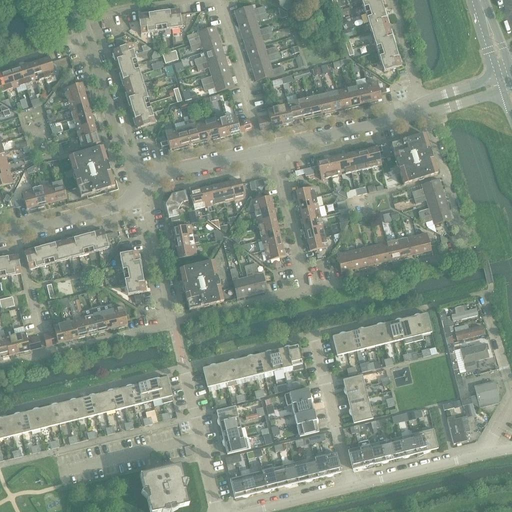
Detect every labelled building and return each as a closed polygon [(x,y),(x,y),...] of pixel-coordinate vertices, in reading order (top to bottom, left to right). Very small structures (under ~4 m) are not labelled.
[(287,0),(286,1),(282,9),(286,10),(287,11),(292,9),(290,4),(287,0)] [(327,0),(322,0),(326,12),(331,11),(327,0)] [(379,0),(377,0),(362,5),(368,24),(387,18),(385,11),(383,11),(379,0)] [(234,12),(237,22),(265,13),(264,7),(253,11),(251,7),(234,12)] [(175,9),(168,10),(171,31),(182,29),(179,11),(176,11),(175,9)] [(287,14),(278,9),(281,19),(288,17),(287,14)] [(168,10),(161,11),(161,13),(149,15),(151,33),(171,31),(168,10)] [(141,16),(138,17),(140,35),(151,33),(149,15),(149,13),(141,14),(141,16)] [(237,22),(240,32),(258,27),(257,22),(267,19),(265,13),(237,22)] [(389,24),(387,18),(368,24),(371,33),(388,28),(388,25),(389,24)] [(351,22),(343,25),(344,30),(353,27),(351,22)] [(240,32),(243,42),(272,33),(270,27),(259,31),(258,27),(240,32)] [(188,41),(189,47),(218,38),(215,28),(197,33),(198,37),(188,41)] [(371,33),(374,43),(393,37),(391,30),(389,31),(388,28),(371,33)] [(350,30),(341,33),(343,39),(352,36),(350,30)] [(272,33),(243,42),(246,52),(264,47),(263,43),(274,39),(272,33)] [(393,37),(374,43),(380,62),(398,56),(394,44),(395,44),(393,37)] [(121,38),(114,40),(116,47),(123,45),(121,38)] [(218,38),(189,47),(191,52),(202,49),(203,53),(221,48),(218,38)] [(131,45),(113,51),(114,54),(112,55),(115,62),(116,62),(134,56),(131,45)] [(246,52),(249,62),(278,53),(276,47),(265,51),(264,47),(246,52)] [(203,53),(205,57),(194,61),(196,67),(224,58),(221,48),(203,53)] [(154,52),(151,58),(152,60),(160,58),(160,56),(154,52)] [(175,52),(162,56),(165,65),(178,61),(175,52)] [(249,62),(253,72),(270,67),(269,62),(280,59),(278,53),(249,62)] [(118,74),(120,81),(140,75),(134,56),(116,62),(120,74),(118,74)] [(400,64),(402,63),(399,56),(398,56),(380,62),(383,73),(401,67),(400,64)] [(39,62),(45,80),(55,76),(49,57),(42,59),(42,61),(39,62)] [(300,57),(295,59),(298,69),(304,67),(300,57)] [(227,68),(224,58),(196,67),(198,73),(208,69),(210,73),(227,68)] [(36,61),(29,63),(35,83),(45,80),(39,62),(36,63),(36,61)] [(162,62),(151,65),(152,71),(164,68),(162,62)] [(177,72),(184,70),(182,62),(175,64),(177,72)] [(22,66),(23,67),(20,68),(25,86),(35,83),(29,63),(22,66)] [(172,66),(164,68),(167,77),(174,75),(172,66)] [(16,67),(10,69),(16,89),(25,86),(20,68),(17,69),(16,67)] [(270,67),(253,72),(256,82),(284,73),(283,67),(272,71),(270,67)] [(210,73),(211,77),(200,81),(202,87),(231,78),(227,68),(210,73)] [(320,68),(312,70),(314,76),(322,74),(320,68)] [(3,73),(0,74),(6,92),(16,89),(10,69),(3,72),(3,73)] [(140,75),(120,81),(123,88),(124,87),(125,90),(143,85),(140,75)] [(231,78),(202,87),(204,93),(215,89),(216,93),(234,88),(231,78)] [(377,82),(366,85),(371,105),(378,103),(378,101),(381,100),(377,82)] [(84,94),(83,92),(85,91),(83,84),(64,90),(67,100),(84,94)] [(126,93),(124,94),(126,101),(146,95),(143,85),(125,90),(126,93)] [(366,85),(356,87),(361,105),(364,104),(364,106),(371,105),(366,85)] [(358,108),(358,106),(361,105),(356,87),(346,90),(351,109),(358,108)] [(346,90),(336,92),(341,110),(344,109),(344,111),(351,109),(346,90)] [(188,91),(182,93),(185,102),(191,101),(188,91)] [(336,92),(327,94),(331,114),(338,112),(338,111),(341,110),(336,92)] [(84,94),(67,100),(70,110),(89,104),(87,97),(85,97),(84,94)] [(327,94),(317,97),(321,115),(324,114),(324,116),(331,114),(327,94)] [(146,95),(126,101),(129,107),(130,107),(134,119),(152,114),(146,95)] [(318,117),(318,115),(321,115),(317,97),(307,99),(311,119),(318,117)] [(307,99),(297,101),(301,119),(304,119),(304,120),(311,119),(307,99)] [(9,100),(1,103),(10,108),(11,108),(9,100)] [(25,100),(20,102),(20,103),(22,109),(22,110),(28,108),(25,100)] [(298,120),(301,119),(297,101),(286,104),(287,106),(287,105),(292,123),(299,122),(298,120)] [(89,111),(91,111),(89,104),(70,110),(72,119),(90,114),(89,111)] [(287,106),(277,108),(282,126),(292,123),(287,105),(287,106)] [(277,108),(267,110),(269,117),(271,128),(282,126),(277,108)] [(53,114),(47,116),(49,123),(55,121),(53,114)] [(90,114),(72,119),(75,129),(95,123),(93,116),(91,117),(90,114)] [(152,114),(134,119),(132,119),(134,127),(136,126),(137,130),(155,124),(152,114)] [(240,134),(237,122),(235,116),(225,119),(230,136),(240,134)] [(269,117),(263,118),(266,130),(271,128),(269,117)] [(263,118),(257,119),(260,131),(266,130),(263,118)] [(215,121),(216,121),(215,119),(205,122),(209,140),(212,139),(213,141),(220,139),(215,121)] [(216,121),(215,121),(220,139),(230,136),(225,119),(216,121)] [(242,121),(246,132),(251,131),(248,119),(242,121)] [(184,123),(185,127),(190,145),(193,145),(193,146),(200,144),(195,125),(193,120),(184,123)] [(242,121),(237,122),(240,134),(246,132),(242,121)] [(207,143),(206,141),(209,140),(205,122),(195,125),(200,144),(207,143)] [(96,134),(95,131),(97,130),(95,123),(75,129),(78,139),(96,134)] [(187,146),(190,145),(185,127),(175,130),(180,150),(187,148),(187,146)] [(175,130),(165,133),(170,151),(173,150),(173,152),(180,150),(175,130)] [(96,134),(78,139),(81,149),(101,143),(99,136),(97,136),(96,134)] [(403,186),(437,175),(424,135),(391,146),(403,186)] [(64,145),(66,152),(74,149),(72,143),(64,145)] [(369,148),(369,150),(367,151),(371,169),(381,166),(376,147),(369,148)] [(81,198),(114,188),(102,148),(69,158),(81,198)] [(363,150),(356,151),(361,171),(371,169),(367,151),(364,151),(363,150)] [(350,155),(347,155),(351,173),(361,171),(356,151),(349,153),(350,155)] [(343,154),(336,156),(341,176),(351,173),(347,155),(344,156),(343,154)] [(336,156),(329,158),(330,159),(327,160),(331,178),(341,176),(336,156)] [(323,159),(316,161),(321,181),(331,178),(327,160),(324,161),(323,159)] [(0,176),(10,174),(7,164),(0,166),(0,176)] [(33,167),(27,170),(28,174),(37,172),(36,166),(33,167)] [(312,168),(303,170),(305,177),(313,175),(312,168)] [(10,174),(0,176),(0,187),(13,184),(10,174)] [(229,181),(234,201),(244,199),(240,181),(237,182),(236,180),(229,181)] [(264,187),(263,182),(263,180),(254,182),(256,189),(264,187)] [(411,193),(413,199),(442,190),(439,180),(421,185),(422,190),(411,193)] [(229,181),(222,183),(223,185),(220,186),(224,204),(234,201),(229,181)] [(64,202),(63,201),(66,200),(62,182),(51,185),(57,204),(64,202)] [(51,185),(42,187),(46,205),(49,204),(50,206),(57,204),(51,185)] [(216,185),(209,186),(214,206),(224,204),(220,186),(217,186),(216,185)] [(203,190),(200,190),(204,208),(214,206),(209,186),(202,188),(203,190)] [(42,187),(32,190),(37,209),(44,208),(43,206),(46,205),(42,187)] [(313,188),(293,192),(295,200),(297,199),(297,202),(315,198),(313,188)] [(197,189),(189,191),(190,196),(192,201),(194,211),(204,208),(200,190),(197,191),(197,189)] [(22,193),(24,202),(25,206),(26,210),(30,210),(30,211),(37,209),(32,190),(22,193)] [(340,191),(337,194),(347,199),(345,193),(344,190),(340,191)] [(442,190),(413,199),(415,205),(426,201),(427,206),(445,200),(442,190)] [(192,201),(190,196),(186,197),(185,192),(171,195),(168,200),(180,207),(182,203),(192,201)] [(272,208),(272,205),(273,204),(272,197),(252,202),(254,212),(272,208)] [(298,205),(296,206),(298,213),(318,208),(315,198),(297,202),(298,205)] [(168,200),(165,205),(168,219),(173,218),(174,222),(179,221),(177,211),(180,207),(168,200)] [(418,213),(419,219),(448,210),(445,200),(427,206),(428,210),(418,213)] [(272,208),(254,212),(257,222),(277,217),(275,210),(273,211),(272,208)] [(318,208),(298,213),(300,220),(302,219),(302,222),(320,218),(318,208)] [(448,210),(419,219),(421,225),(432,221),(433,226),(451,220),(448,210)] [(390,214),(382,216),(384,224),(392,222),(391,220),(390,214)] [(236,217),(228,219),(230,228),(236,218),(236,217)] [(238,219),(233,228),(241,226),(239,217),(238,219)] [(277,228),(276,225),(278,224),(277,217),(257,222),(259,232),(277,228)] [(302,222),(303,225),(301,226),(303,233),(323,228),(320,218),(302,222)] [(218,221),(211,222),(211,224),(219,230),(218,221)] [(190,226),(171,229),(172,237),(174,237),(174,240),(192,236),(190,226)] [(277,228),(259,232),(262,242),(281,237),(280,230),(278,231),(277,228)] [(323,228),(303,233),(305,240),(306,239),(307,242),(325,238),(323,228)] [(108,249),(106,242),(109,241),(109,240),(114,238),(113,235),(105,237),(104,231),(100,232),(100,231),(92,233),(93,234),(98,252),(108,249)] [(217,232),(213,232),(215,242),(222,241),(222,236),(217,232)] [(93,234),(84,237),(89,255),(98,252),(93,234)] [(426,234),(416,237),(421,256),(428,255),(427,253),(431,252),(426,234)] [(174,240),(175,243),(170,243),(172,250),(174,250),(194,246),(199,245),(197,235),(192,236),(174,240)] [(80,236),(73,238),(79,257),(89,255),(84,237),(81,238),(80,236)] [(281,245),(283,244),(281,237),(262,242),(264,252),(282,247),(281,245)] [(416,237),(406,239),(410,257),(413,256),(414,258),(421,256),(416,237)] [(73,238),(66,240),(67,241),(64,242),(69,260),(79,257),(73,238)] [(308,245),(306,245),(308,253),(327,248),(325,238),(307,242),(308,245)] [(407,258),(410,257),(406,239),(396,241),(401,261),(408,259),(407,258)] [(60,241),(53,243),(59,263),(69,260),(64,242),(61,243),(60,241)] [(396,241),(386,244),(390,262),(393,261),(394,263),(401,261),(396,241)] [(47,245),(47,247),(44,248),(49,265),(59,263),(53,243),(47,245)] [(388,264),(388,262),(390,262),(386,244),(376,246),(381,266),(388,264)] [(194,246),(174,250),(176,257),(178,257),(178,260),(196,257),(194,246)] [(376,246),(366,248),(371,266),(374,266),(374,267),(381,266),(376,246)] [(282,247),(264,252),(266,262),(286,257),(284,250),(283,250),(282,247)] [(27,252),(24,253),(29,271),(40,268),(35,250),(34,248),(27,250),(27,252)] [(44,248),(35,250),(40,268),(49,265),(44,248)] [(366,248),(356,251),(361,270),(368,269),(368,267),(371,266),(366,248)] [(356,251),(346,253),(351,271),(354,270),(354,272),(361,270),(356,251)] [(137,252),(119,256),(121,266),(141,262),(139,255),(138,255),(137,252)] [(346,253),(336,255),(341,275),(348,273),(348,272),(351,271),(346,253)] [(6,257),(6,258),(10,277),(21,275),(17,256),(14,257),(14,255),(6,257)] [(6,258),(0,259),(0,275),(1,278),(10,277),(6,258)] [(141,262),(121,266),(123,276),(141,272),(141,269),(142,269),(141,262)] [(213,262),(179,270),(189,311),(223,303),(213,262)] [(256,264),(250,266),(257,295),(267,292),(263,274),(258,275),(256,264)] [(244,267),(246,278),(242,279),(247,297),(257,295),(250,266),(244,267)] [(235,269),(229,271),(236,300),(247,297),(242,279),(238,280),(235,269)] [(123,276),(125,285),(143,282),(141,272),(123,276)] [(99,273),(95,274),(98,288),(103,287),(99,273)] [(143,282),(125,285),(127,296),(145,293),(145,289),(146,289),(145,281),(143,282)] [(51,285),(46,286),(50,300),(54,299),(51,285)] [(141,295),(135,297),(137,305),(143,303),(141,295)] [(12,298),(0,300),(0,306),(1,310),(14,307),(12,298)] [(58,301),(59,305),(60,310),(70,308),(67,298),(58,301)] [(111,305),(101,308),(107,331),(110,330),(110,332),(117,330),(112,310),(111,305)] [(105,333),(104,331),(107,331),(101,308),(91,310),(98,335),(105,333)] [(127,326),(126,321),(129,321),(128,316),(125,316),(123,308),(112,310),(117,330),(124,328),(124,326),(127,326)] [(91,310),(82,313),(83,317),(87,335),(90,335),(91,336),(98,335),(91,310)] [(445,311),(439,312),(441,322),(447,321),(445,311)] [(451,317),(453,323),(477,317),(476,311),(451,317)] [(424,315),(417,317),(421,336),(431,333),(427,317),(427,316),(426,315),(425,315),(424,315)] [(83,317),(72,320),(73,322),(78,340),(85,338),(84,336),(87,335),(83,317)] [(417,317),(407,319),(412,338),(421,336),(417,317)] [(407,319),(398,321),(403,340),(412,338),(407,319)] [(398,321),(389,324),(393,342),(403,340),(398,321)] [(73,322),(63,324),(68,342),(78,340),(73,322)] [(63,324),(53,327),(55,333),(58,345),(68,342),(63,324)] [(389,324),(379,326),(384,345),(393,342),(389,324)] [(379,326),(370,328),(375,347),(384,345),(379,326)] [(370,328),(361,331),(365,349),(375,347),(370,328)] [(449,328),(443,329),(445,339),(451,337),(449,328)] [(455,334),(457,343),(484,336),(482,328),(455,334)] [(361,331),(351,333),(356,352),(365,349),(361,331)] [(55,333),(49,334),(52,346),(58,345),(55,333)] [(351,333),(342,335),(347,354),(356,352),(351,333)] [(25,334),(15,336),(19,354),(29,352),(27,340),(25,334)] [(49,334),(43,336),(46,347),(52,346),(49,334)] [(342,335),(332,338),(337,356),(347,354),(342,335)] [(5,338),(5,339),(9,356),(19,354),(15,336),(5,338)] [(5,339),(5,338),(5,337),(0,337),(0,356),(2,356),(2,358),(9,356),(5,339)] [(41,349),(38,337),(32,338),(35,350),(41,349)] [(32,338),(27,340),(29,352),(35,350),(32,338)] [(453,344),(447,345),(449,355),(455,354),(453,346),(453,344)] [(297,346),(287,349),(293,372),(303,370),(297,346)] [(485,346),(460,352),(463,365),(488,360),(485,346)] [(287,349),(278,351),(283,374),(293,372),(287,349)] [(278,351),(268,353),(274,376),(283,374),(278,351)] [(268,353),(259,356),(265,379),(274,376),(268,353)] [(259,356),(250,358),(255,381),(265,379),(259,356)] [(250,358),(240,360),(246,383),(255,381),(250,358)] [(240,360),(231,362),(237,386),(246,383),(240,360)] [(457,360),(451,361),(453,371),(459,370),(457,360)] [(231,362),(222,365),(228,388),(237,386),(231,362)] [(222,365),(212,367),(218,390),(228,388),(222,365)] [(203,371),(203,372),(207,388),(208,388),(209,392),(218,390),(212,367),(205,369),(204,369),(204,370),(203,371)] [(460,375),(455,377),(457,386),(463,385),(460,375)] [(362,377),(343,381),(346,392),(364,388),(362,377)] [(157,381),(161,400),(163,404),(173,402),(167,381),(167,380),(166,379),(165,379),(157,381)] [(157,381),(148,383),(152,402),(161,400),(157,381)] [(148,383),(138,385),(143,404),(152,402),(148,383)] [(494,384),(475,389),(480,409),(499,404),(494,384)] [(138,385),(129,388),(134,406),(143,404),(138,385)] [(129,388),(120,390),(124,409),(134,406),(129,388)] [(364,388),(346,392),(348,403),(367,398),(364,388)] [(120,390),(110,392),(115,411),(124,409),(120,390)] [(308,390),(289,394),(284,395),(287,407),(292,405),(310,401),(308,390)] [(110,392),(101,395),(106,413),(115,411),(110,392)] [(101,395),(92,397),(96,416),(106,413),(101,395)] [(92,397),(82,399),(87,418),(96,416),(92,397)] [(367,398),(348,403),(351,413),(369,409),(367,398)] [(82,399),(73,402),(77,420),(87,418),(82,399)] [(310,401),(292,405),(294,416),(313,411),(310,401)] [(73,402),(64,404),(68,423),(77,420),(73,402)] [(452,403),(442,405),(444,411),(453,409),(452,403)] [(64,404),(54,406),(59,425),(68,423),(64,404)] [(54,406),(45,409),(50,427),(59,425),(54,406)] [(235,408),(216,412),(219,423),(238,419),(235,408)] [(45,409),(36,411),(40,430),(50,427),(45,409)] [(369,409),(351,413),(354,424),(372,420),(369,409)] [(36,411),(26,413),(31,432),(40,430),(36,411)] [(313,411),(294,416),(297,426),(315,422),(313,411)] [(26,413),(17,416),(22,434),(31,432),(26,413)] [(17,416),(8,418),(12,437),(22,434),(17,416)] [(8,418),(0,419),(0,427),(3,439),(12,437),(8,418)] [(238,419),(219,423),(222,434),(240,429),(238,419)] [(454,419),(447,420),(453,445),(466,442),(461,420),(454,422),(454,419)] [(315,422),(297,426),(300,437),(318,433),(315,422)] [(240,429),(222,434),(224,444),(243,440),(240,429)] [(411,436),(416,455),(417,458),(423,455),(423,453),(426,452),(422,433),(421,429),(410,432),(411,436)] [(433,431),(422,433),(426,452),(437,449),(433,431)] [(411,436),(401,438),(405,457),(416,455),(411,436)] [(401,438),(390,441),(395,460),(405,457),(401,438)] [(243,440),(224,444),(227,455),(250,449),(248,439),(243,440)] [(368,441),(358,444),(359,449),(364,467),(374,465),(369,446),(368,441)] [(390,441),(380,444),(384,462),(395,460),(390,441)] [(380,444),(369,446),(374,465),(384,462),(380,444)] [(359,449),(348,452),(352,470),(364,467),(359,449)] [(336,454),(325,457),(329,476),(340,473),(336,454)] [(233,464),(232,457),(225,459),(226,466),(233,464)] [(325,457),(314,460),(319,478),(329,476),(325,457)] [(314,460),(304,462),(308,481),(319,478),(314,460)] [(304,462),(293,465),(298,484),(308,481),(304,462)] [(272,465),(261,468),(262,473),(266,491),(277,489),(273,470),(272,465)] [(293,465),(283,467),(287,486),(298,484),(293,465)] [(180,466),(139,477),(144,497),(146,497),(149,511),(164,511),(189,506),(184,487),(185,487),(180,466)] [(283,467),(273,470),(277,489),(287,486),(283,467)] [(262,473),(251,475),(256,494),(266,491),(262,473)] [(251,475),(241,478),(245,496),(256,494),(251,475)] [(241,478),(230,480),(234,499),(245,496),(241,478)]
